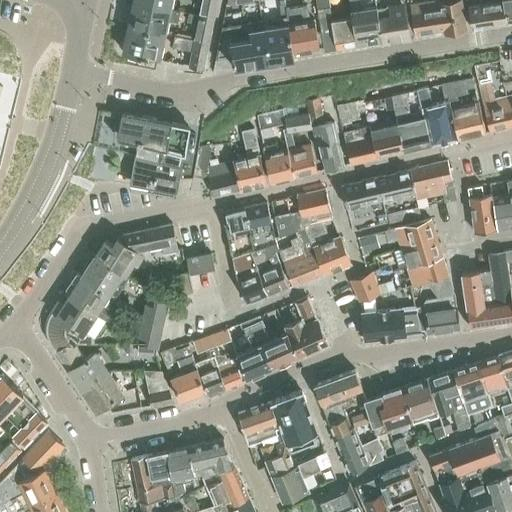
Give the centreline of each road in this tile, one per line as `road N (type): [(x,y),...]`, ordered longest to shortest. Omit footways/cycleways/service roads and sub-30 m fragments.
road 1 (residential): [(511,33),(241,75),(206,90),(73,70)]
road 2 (residential): [(351,356),(223,411),(98,440)]
road 3 (residential): [(453,146),(213,199)]
road 4 (secondary): [(0,250),(48,168),(73,70)]
road 5 (residential): [(511,335),(351,356)]
road 6 (residential): [(16,323),(98,440)]
road 7 (residential): [(453,146),(468,243),(511,238)]
road 8 (residential): [(213,199),(85,224)]
road 9 (residential): [(16,323),(85,224)]
